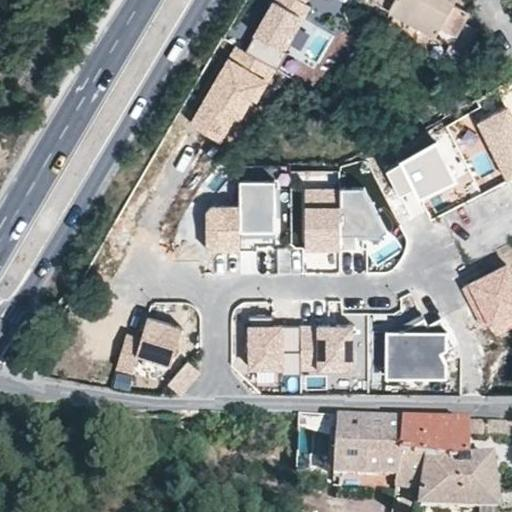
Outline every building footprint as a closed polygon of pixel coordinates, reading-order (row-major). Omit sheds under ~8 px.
[(305,0),(275,0),(246,50),(277,68),(277,70),(287,53),(281,50),(300,17),(302,18),(309,5),(304,2),(305,0)] [(467,11),(459,7),(452,3),(454,0),(375,0),(374,3),(449,43),(441,59),(458,68),(478,30),(462,21),(467,11)] [(277,68),(246,50),(235,44),(189,122),(222,141),(236,118),(240,120),(252,99),(257,102),(277,68)] [(511,117),(507,108),(479,123),(508,180),(511,177),(511,117)] [(386,168),(400,194),(415,187),(422,183),(427,193),(456,179),(436,142),(386,168)] [(240,204),(241,246),(258,246),(257,242),(276,241),(275,177),(240,178),(240,204)] [(340,181),(340,183),(341,248),(356,248),(356,231),(388,231),(360,181),(340,181)] [(305,184),(306,242),(328,241),(328,248),(341,248),(340,183),(305,184)] [(422,183),(415,187),(420,197),(427,193),(422,183)] [(206,247),(241,246),(240,204),(212,203),(206,209),(206,247)] [(511,272),(507,263),(464,285),(485,325),(511,311),(511,272)] [(273,314),(249,314),(250,366),(282,365),(282,372),(301,372),(301,367),(301,324),(273,325),(273,314)] [(183,327),(148,316),(141,337),(128,332),(117,366),(134,371),(139,354),(172,364),(183,327)] [(457,345),(441,316),(429,323),(425,317),(405,327),(405,331),(392,331),(392,353),(392,374),(404,375),(448,375),(448,362),(445,351),(457,345)] [(354,324),(301,324),(301,367),(355,368),(354,324)] [(200,370),(189,360),(169,382),(180,392),(200,370)] [(402,421),(337,419),(332,477),(395,479),(394,489),(418,493),(421,463),(398,462),(402,421)] [(421,463),(418,493),(417,508),(501,510),(494,457),(470,458),(470,437),(506,439),(500,424),(402,421),(398,462),(421,463)]
